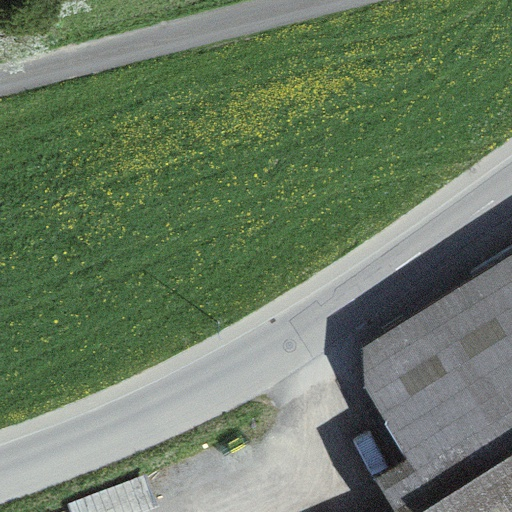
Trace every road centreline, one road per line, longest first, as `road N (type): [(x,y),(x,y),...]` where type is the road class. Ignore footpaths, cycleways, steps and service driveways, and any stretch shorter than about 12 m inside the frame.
road 1 (unclassified): [(511,186),(205,391),(0,474)]
road 2 (residential): [(329,0),(0,82)]
